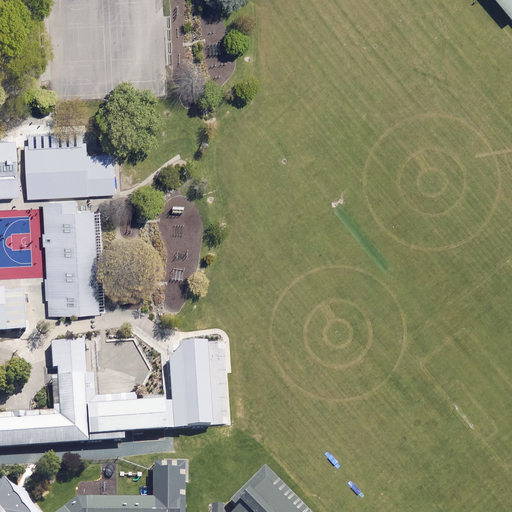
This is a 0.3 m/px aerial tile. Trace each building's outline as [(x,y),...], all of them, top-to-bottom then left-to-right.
[(511,0),(497,0),(511,18),(511,0)] [(0,192),(15,192),(13,135),(0,135),(0,192)] [(57,139),(24,140),(27,195),(116,190),(114,150),(87,151),(87,137),(57,139)] [(77,196),(43,198),(49,312),(100,310),(94,205),(78,206),(77,196)] [(23,286),(0,287),(0,329),(25,328),(23,286)] [(0,413),(0,446),(123,440),(123,431),(173,428),(171,395),(136,397),(136,392),(96,394),(95,371),(86,372),(84,339),(50,341),(54,411),(0,413)] [(179,342),(184,427),(227,425),(228,425),(225,374),(224,339),(179,342)] [(117,495),(76,495),(54,511),(183,511),(183,461),(152,461),(152,495),(117,495)] [(210,511),(313,511),(265,464),(225,503),(211,503),(210,511)] [(30,511),(4,476),(0,476),(0,511),(30,511)]
